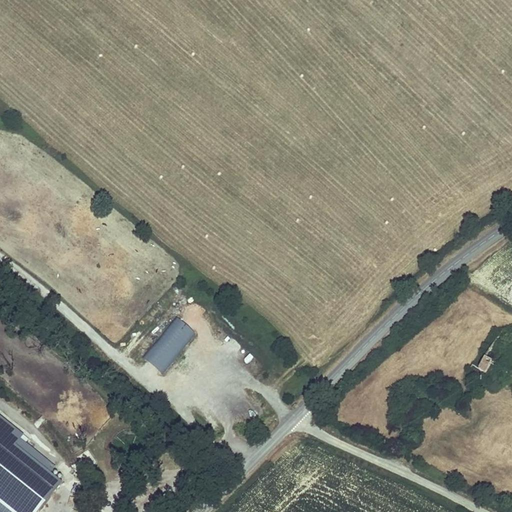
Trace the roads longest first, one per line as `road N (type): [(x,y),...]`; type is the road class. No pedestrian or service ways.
road 1 (track): [(0,269),(251,461)]
road 2 (tertiary): [(511,222),(433,280),(294,418)]
road 3 (unclassified): [(483,511),(294,418)]
road 4 (tertiary): [(294,418),(199,511)]
